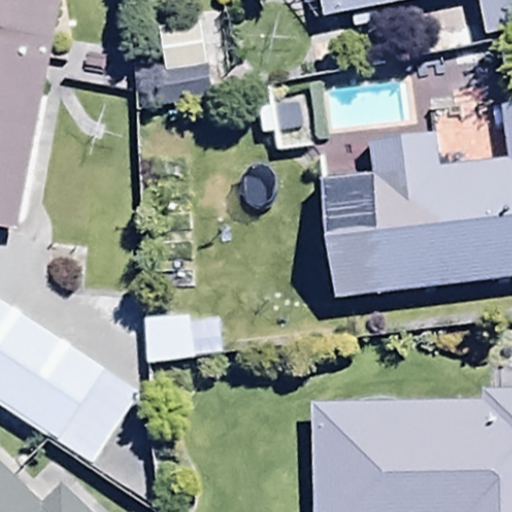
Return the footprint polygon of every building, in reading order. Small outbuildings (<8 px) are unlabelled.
[(64,0),(0,0),(0,241),(18,245),(64,0)] [(511,0),(321,0),(327,34),(479,7),(486,50),(511,45),(511,0)] [(155,22),(160,83),(222,78),(217,17),(155,22)] [(326,194),(338,313),(511,294),(511,115),(503,117),(509,171),(442,178),(438,145),(372,152),(376,189),(326,194)] [(0,314),(0,417),(101,482),(147,409),(0,314)] [(511,511),(511,404),(488,405),(489,415),(316,419),(318,511),(511,511)] [(41,511),(0,471),(0,511),(87,511),(65,490),(43,511),(41,511)]
